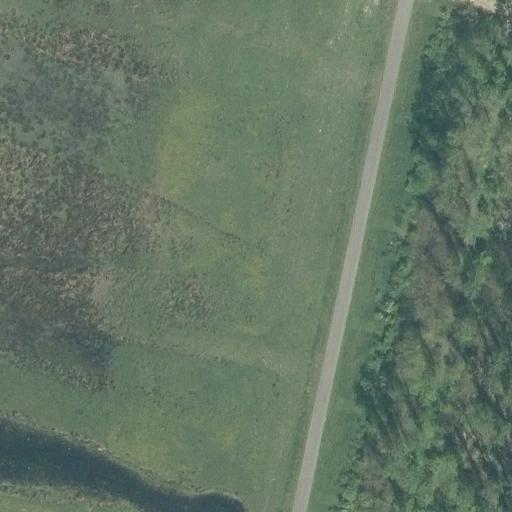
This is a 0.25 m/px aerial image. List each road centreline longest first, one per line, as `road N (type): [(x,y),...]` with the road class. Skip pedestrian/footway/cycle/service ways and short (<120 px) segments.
road 1 (unclassified): [(297,511),(405,0)]
road 2 (unknown): [(338,511),(446,0)]
